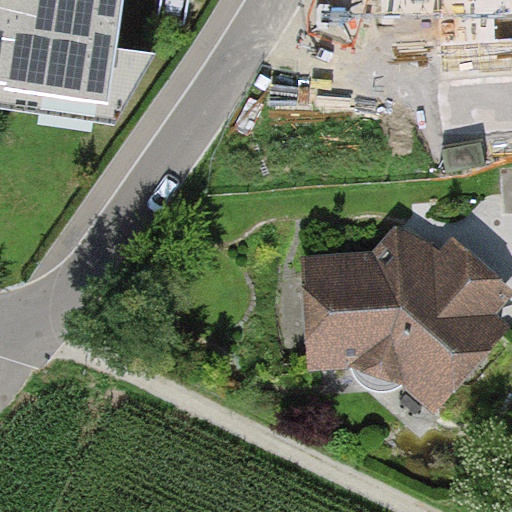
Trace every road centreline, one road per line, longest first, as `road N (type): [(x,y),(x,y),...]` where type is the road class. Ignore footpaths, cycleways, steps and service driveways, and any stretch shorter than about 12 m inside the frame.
road 1 (track): [(51,332),(423,511)]
road 2 (residential): [(277,0),(51,332)]
